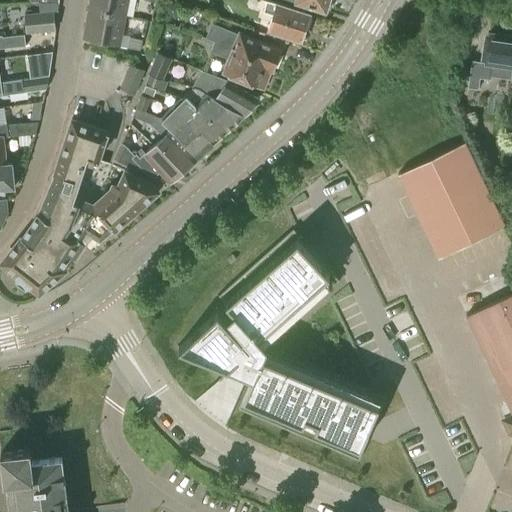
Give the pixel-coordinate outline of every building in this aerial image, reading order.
[(127,0),(89,0),(88,8),(125,15),(127,0)] [(309,14),(276,4),(265,0),(262,11),(273,15),(268,29),(301,40),(309,14)] [(294,0),(325,9),(327,0),(294,0)] [(179,6),(168,3),(164,13),(169,15),(176,13),(179,6)] [(125,15),(88,8),(82,38),(119,45),(125,15)] [(26,33),(55,30),(53,11),(24,13),(26,33)] [(211,23),(210,28),(206,37),(214,40),(259,58),(256,63),(272,69),(274,70),(281,51),(211,23)] [(481,61),(479,75),(491,76),(492,63),(511,66),(511,64),(511,35),(489,32),(488,39),(484,38),(481,61)] [(0,47),(4,47),(25,46),(24,33),(3,36),(2,35),(0,35),(0,47)] [(127,46),(139,49),(141,39),(129,36),(127,46)] [(214,40),(206,37),(205,38),(201,37),(199,41),(212,46),(214,40)] [(256,63),(259,58),(214,40),(212,46),(210,51),(230,59),(225,73),(264,89),(272,69),(256,63)] [(150,74),(162,79),(171,57),(158,52),(153,64),(149,73),(150,74)] [(471,60),(467,87),(477,89),(479,75),(481,61),(471,60)] [(134,93),(144,69),(130,64),(123,81),(121,86),(134,93)] [(49,65),(28,68),(29,79),(47,77),(49,65)] [(202,71),(194,87),(199,88),(244,114),(258,98),(226,80),(202,71)] [(150,74),(145,87),(155,92),(156,92),(158,89),(162,79),(150,74)] [(1,82),(0,82),(0,92),(1,92),(2,95),(18,92),(19,97),(37,95),(36,90),(46,88),(47,77),(1,82)] [(199,88),(194,87),(184,96),(195,106),(228,129),(244,114),(199,88)] [(154,94),(144,90),(142,96),(152,100),(154,94)] [(195,106),(184,96),(172,107),(171,106),(169,108),(176,111),(213,143),(228,129),(195,106)] [(140,97),(136,107),(142,109),(146,100),(140,97)] [(170,130),(159,117),(136,108),(133,116),(149,123),(163,137),(158,141),(183,170),(196,157),(170,130)] [(169,108),(159,117),(170,130),(196,157),(213,143),(176,111),(169,108)] [(38,212),(22,236),(1,262),(16,274),(15,278),(26,286),(30,284),(39,292),(50,282),(52,282),(62,273),(62,270),(63,269),(61,267),(70,254),(75,257),(84,243),(85,242),(93,235),(99,239),(113,227),(115,229),(159,190),(150,180),(124,169),(115,191),(95,205),(73,199),(88,154),(97,157),(96,161),(97,161),(97,160),(107,130),(71,118),(53,173),(55,173),(39,212),(38,212)] [(0,124),(0,136),(3,136),(34,134),(36,122),(6,124),(0,124)] [(134,154),(125,144),(121,143),(119,142),(112,159),(136,170),(140,166),(148,176),(153,178),(160,172),(169,182),(183,170),(158,141),(153,146),(144,154),(139,148),(134,154)] [(438,257),(505,225),(464,141),(398,173),(438,257)] [(313,179),(330,198),(359,172),(342,153),(313,179)] [(0,163),(0,200),(5,200),(3,189),(14,188),(11,162),(6,163),(0,163)] [(224,303),(177,345),(231,368),(239,371),(247,375),(251,376),(237,408),(359,460),(368,438),(373,426),(378,416),(387,396),(276,349),(266,345),(339,279),(315,253),(308,245),(293,227),(217,295),(224,303)] [(510,431),(511,431),(511,292),(465,315),(511,412),(511,422),(507,425),(510,431)] [(19,511),(68,511),(61,457),(31,460),(29,448),(0,452),(3,470),(4,484),(15,482),(19,511)]
